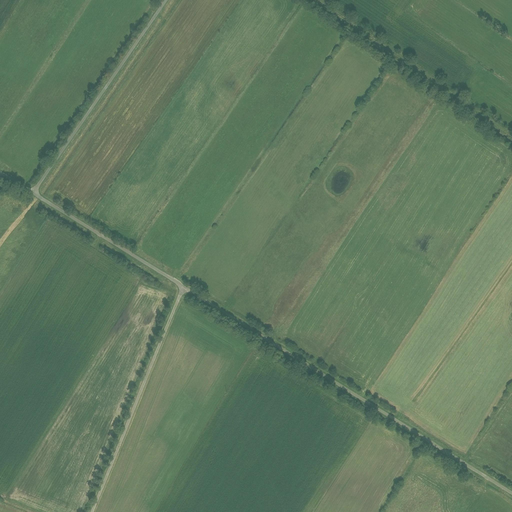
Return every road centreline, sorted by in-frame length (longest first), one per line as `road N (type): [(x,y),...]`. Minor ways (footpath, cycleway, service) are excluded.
road 1 (unclassified): [(511,490),(184,287)]
road 2 (unclassified): [(184,287),(92,511)]
road 3 (track): [(315,0),(511,139)]
road 4 (unclassified): [(37,195),(167,0)]
road 5 (unclassified): [(184,287),(37,195)]
